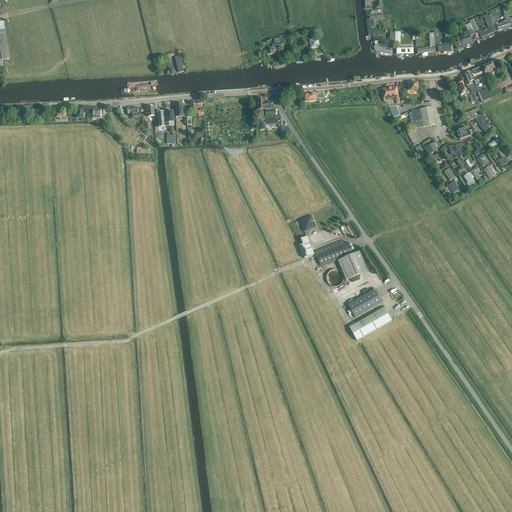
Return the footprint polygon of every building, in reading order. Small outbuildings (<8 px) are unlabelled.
[(492,25),(488,15),(488,14),(484,16),(485,19),(486,19),(489,27),(492,26),(492,25)] [(493,14),(489,15),(493,26),(497,24),(499,23),(498,21),(496,22),(493,14)] [(479,30),(474,19),(469,21),(474,30),(473,31),(474,32),(475,34),(481,31),(480,30),(479,30)] [(511,26),(509,20),(495,25),(498,31),(511,26)] [(470,23),(465,26),(468,32),(470,31),(473,36),(471,36),(472,38),(475,37),(473,32),(472,32),(472,31),(473,30),(470,23)] [(495,32),(493,27),(479,33),(481,38),(495,32)] [(0,60),(9,59),(5,30),(0,30),(0,60)] [(471,37),(454,44),(457,50),(473,42),(471,37)] [(266,55),(276,54),(275,45),(284,44),(283,38),(274,39),(274,45),(272,45),(273,47),(268,48),(268,50),(266,50),(266,55)] [(310,50),(320,48),(319,39),(309,40),(310,50)] [(392,55),(393,48),(376,45),(375,45),(374,47),(374,48),(374,50),(375,52),(376,52),(378,53),(380,52),(392,55)] [(181,56),(175,58),(179,74),(185,72),(181,56)] [(482,67),(488,80),(494,77),(493,74),(497,73),(492,62),(482,67)] [(472,74),(473,78),(476,85),(488,80),(482,67),(471,72),(472,74)] [(472,74),(471,75),(470,72),(465,74),(468,81),(466,82),(468,87),(469,88),(472,91),(476,90),(472,81),(473,81),(472,78),(473,78),(472,74)] [(465,90),(463,82),(457,84),(461,95),(467,93),(465,90)] [(490,88),(478,93),(483,102),(503,94),(500,87),(499,85),(498,82),(489,85),(490,88)] [(407,91),(418,91),(418,83),(407,83),(407,91)] [(397,87),(382,90),(384,99),(398,97),(397,87)] [(265,102),(265,99),(257,99),(258,110),(265,110),(265,109),(272,109),(271,102),(265,102)] [(202,106),(201,102),(194,102),(194,106),(192,106),(192,109),(200,109),(200,111),(199,111),(199,116),(204,116),(203,106),(202,106)] [(183,104),(175,104),(176,117),(184,116),(183,104)] [(394,118),(395,117),(400,115),(396,106),(389,106),(394,118)] [(148,111),(146,111),(146,114),(148,114),(148,117),(155,117),(154,107),(147,107),(148,111)] [(415,129),(435,125),(432,107),(412,111),(415,129)] [(142,117),(142,113),(139,113),(138,108),(128,109),(129,114),(132,114),(132,118),(142,117)] [(467,122),(481,116),(478,108),(464,114),(467,122)] [(94,117),(92,117),(92,120),(97,121),(97,119),(101,119),(101,114),(101,109),(94,109),(94,117)] [(173,111),(165,112),(166,123),(174,122),(173,111)] [(165,112),(157,113),(158,128),(166,127),(165,112)] [(484,116),(475,120),(483,131),(484,131),(485,133),(490,130),(488,126),(488,125),(485,120),(487,119),(485,116),(484,116)] [(277,123),(276,119),(263,120),(258,120),(259,130),(264,130),(264,125),(277,123)] [(464,126),(455,130),(459,140),(468,136),(464,126)] [(413,144),(419,141),(413,130),(407,133),(413,144)] [(499,139),(488,144),(490,148),(500,143),(499,139)] [(426,147),(429,154),(438,150),(434,143),(426,147)] [(456,146),(460,156),(464,154),(460,144),(456,146)] [(474,153),(476,156),(482,152),(477,144),(474,146),(477,151),(474,153)] [(420,145),(415,148),(421,160),(426,157),(420,145)] [(452,155),(453,157),(457,155),(452,145),(448,147),(451,152),(449,153),(451,156),(452,155)] [(440,153),(432,158),(434,161),(438,158),(440,162),(444,160),(440,153)] [(483,167),(486,165),(483,160),(486,157),(484,154),(477,158),(483,167)] [(499,162),(502,167),(509,163),(505,157),(499,162)] [(461,159),(457,161),(461,168),(457,170),(459,174),(467,169),(461,159)] [(477,172),(480,170),(478,166),(471,171),(477,179),(480,177),(477,172)] [(484,171),(490,180),(496,176),(489,167),(484,171)] [(444,173),(450,182),(456,178),(450,169),(444,173)] [(466,184),(470,189),(476,184),(473,179),(474,178),(471,173),(464,178),(468,183),(466,184)] [(448,186),(453,194),(459,190),(454,182),(448,186)] [(447,187),(444,189),(450,199),(454,197),(447,187)] [(311,216),(300,221),(304,233),(316,228),(316,227),(312,216),(311,216)] [(347,237),(352,234),(345,225),(341,228),(347,237)] [(303,245),(299,246),(305,259),(314,255),(313,252),(307,236),(301,239),(303,245)] [(344,241),(314,253),(315,256),(317,256),(321,267),(338,260),(346,280),(368,271),(360,251),(353,254),(348,242),(345,244),(344,241)] [(334,289),(336,289),(338,289),(339,288),(341,287),(342,286),(343,284),(344,283),(344,281),(344,279),(344,277),(344,276),(343,274),(342,273),(341,271),(339,270),(338,270),(336,269),(334,269),(333,269),(331,270),(329,270),(328,272),(327,273),(326,274),(325,276),(324,277),(324,279),(324,281),(325,283),(326,284),(327,286),(328,287),(329,288),(331,289),(332,289),(334,289)] [(356,318),(382,303),(374,290),(348,305),(356,318)] [(357,341),(392,321),(384,308),(349,328),(357,341)]
